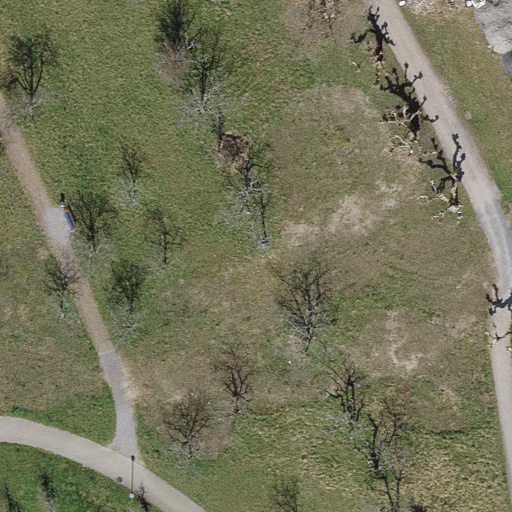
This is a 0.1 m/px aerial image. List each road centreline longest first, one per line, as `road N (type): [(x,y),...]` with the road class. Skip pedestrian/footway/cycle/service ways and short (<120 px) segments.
road 1 (track): [(511,255),(387,0)]
road 2 (track): [(0,430),(66,443),(183,511)]
road 3 (track): [(511,434),(496,324),(511,296)]
